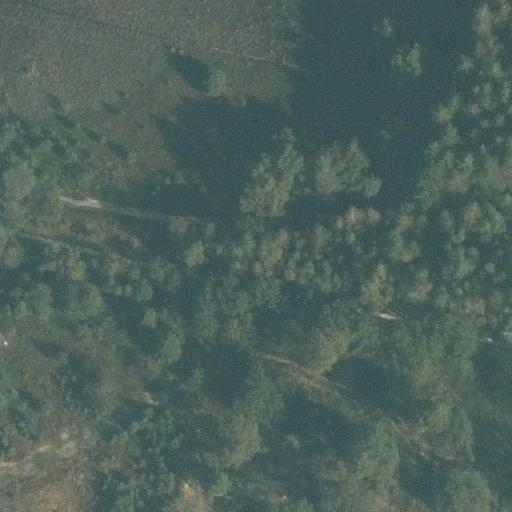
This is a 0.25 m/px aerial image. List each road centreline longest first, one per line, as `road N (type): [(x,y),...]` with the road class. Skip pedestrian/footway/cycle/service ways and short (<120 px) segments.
road 1 (track): [(511,204),(184,225),(0,177)]
road 2 (track): [(457,0),(366,219)]
